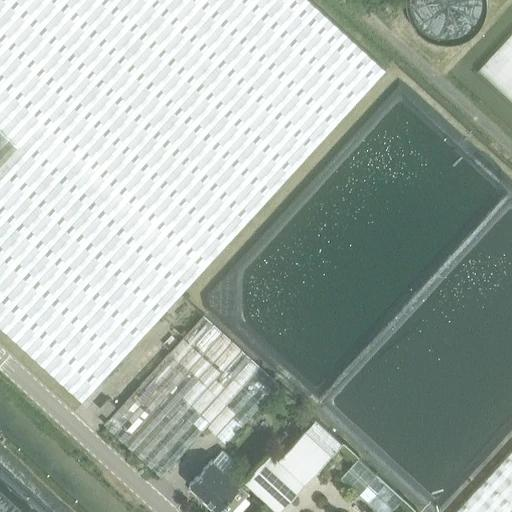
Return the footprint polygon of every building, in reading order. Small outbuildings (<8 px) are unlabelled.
[(0,0),(0,125),(20,144),(0,165),(0,327),(84,405),(224,250),(389,67),(315,0),(0,0)] [(0,165),(20,144),(0,125),(0,165)] [(127,445),(160,475),(206,425),(226,443),(280,385),(204,315),(104,424),(127,445)] [(107,398),(99,407),(107,415),(115,405),(107,398)] [(315,418),(305,429),(331,453),(341,442),(315,418)] [(278,511),(331,453),(305,429),(278,458),(270,450),(243,479),(278,511)] [(511,511),(511,445),(451,511),(511,511)] [(218,509),(220,506),(227,511),(228,511),(248,490),(228,472),(237,463),(222,450),(213,460),(211,458),(189,482),(218,509)] [(359,457),(341,476),(380,511),(389,511),(402,498),(359,457)]
